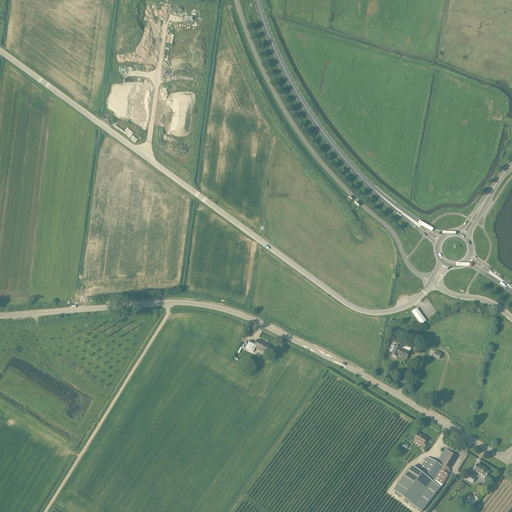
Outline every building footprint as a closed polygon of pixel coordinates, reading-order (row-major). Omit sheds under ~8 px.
[(83,0),(69,16),(72,19),(73,18),(75,19),(74,21),(79,25),(89,13),(88,12),(89,10),(91,11),(94,8),(92,6),(94,4),(96,5),(98,2),(99,2),(98,1),(99,0),(83,0)] [(17,4),(15,11),(25,14),(27,7),(17,4)] [(15,11),(13,17),(24,20),(25,14),(15,11)] [(13,17),(12,24),(22,27),(24,20),(13,17)] [(56,31),(50,39),(59,45),(62,40),(57,36),(59,33),(56,31)] [(9,33),(2,43),(6,46),(13,36),(9,33)] [(13,36),(6,46),(10,49),(11,47),(17,39),(13,36)] [(17,39),(11,47),(15,50),(21,42),(17,39)] [(50,39),(44,47),(47,49),(49,47),(55,51),(59,45),(50,39)] [(21,42),(15,50),(20,54),(26,45),(21,42)] [(26,45),(20,54),(24,57),(30,48),(26,45)] [(412,312),(421,325),(426,321),(417,308),(412,312)] [(253,353),(256,348),(266,353),(270,347),(257,340),(255,345),(249,343),(246,349),(253,353)] [(392,353),(392,355),(393,355),(392,356),(393,357),(395,358),(396,357),(397,357),(398,356),(407,359),(410,353),(409,352),(412,346),(406,343),(403,349),(395,346),(395,347),(392,346),(391,346),(389,351),(390,352),(392,353)] [(436,351),(433,357),(439,360),(442,354),(436,351)] [(426,444),(424,443),(427,438),(419,433),(414,440),(423,446),(421,449),(423,450),(426,444)] [(427,457),(418,471),(412,467),(393,491),(414,507),(434,480),(442,486),(449,475),(440,470),(442,466),(450,452),(445,449),(436,463),(427,457)] [(450,452),(442,466),(440,470),(449,475),(451,472),(449,470),(457,457),(450,452)] [(486,477),(489,472),(485,469),(477,464),(470,476),(470,475),(467,479),(473,482),(475,479),(474,478),(477,472),(481,475),(482,475),(486,477)] [(471,501),(469,505),(472,507),(478,499),(474,496),(471,501)]
